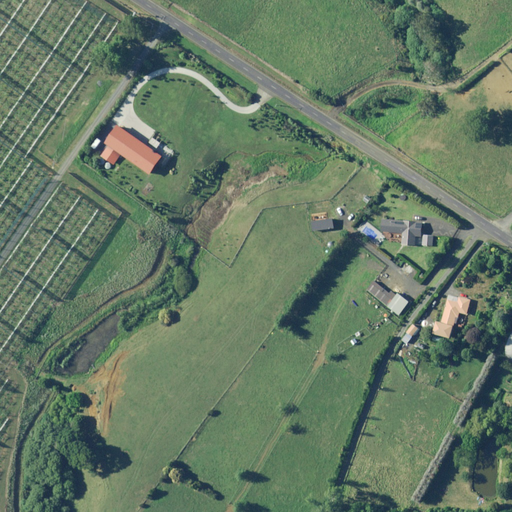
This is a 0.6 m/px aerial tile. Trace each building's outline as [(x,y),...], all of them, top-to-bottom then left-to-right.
[(102,154),(116,164),(123,154),(152,174),(164,156),(119,125),(107,142),(109,144),(102,154)] [(417,222),(383,219),(382,231),(403,233),(402,244),(415,245),(417,222)] [(433,236),(423,236),(422,245),(433,245),(433,236)] [(419,260),(416,264),(422,269),(425,265),(419,260)] [(425,278),(418,272),(413,278),(420,284),(425,278)] [(389,293),(374,281),(367,289),(388,306),(396,295),(391,291),(389,293)] [(435,333),(452,338),(457,317),(460,318),(461,312),(467,314),(471,300),(460,297),(459,301),(448,299),(442,322),(438,321),(435,333)] [(420,328),(414,324),(407,332),(413,336),(420,328)] [(486,333),(473,328),(468,340),(482,345),(486,333)]
